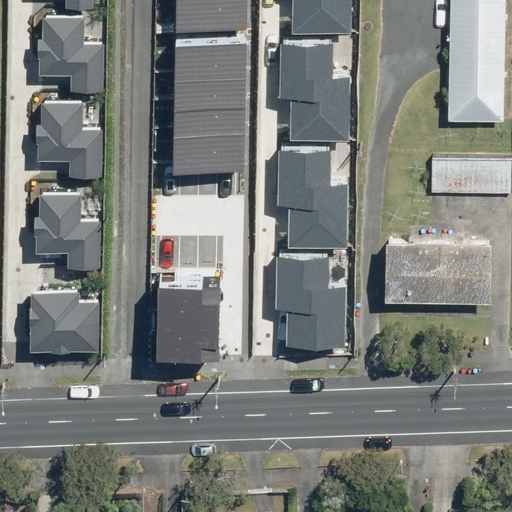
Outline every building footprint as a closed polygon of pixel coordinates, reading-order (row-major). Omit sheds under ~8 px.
[(63,0),(63,10),(96,10),(96,0),(63,0)] [(249,31),(249,0),(179,0),(179,31),(249,31)] [(295,0),(294,32),(350,33),(350,0),(295,0)] [(505,0),(448,0),(447,117),(503,118),(505,0)] [(35,41),(35,74),(67,74),(67,92),(101,93),(101,39),(85,39),(85,12),(42,12),(42,41),(35,41)] [(276,101),(292,101),(292,139),(347,140),(348,75),(333,75),(334,37),(277,36),(276,101)] [(248,174),(249,38),(177,38),(176,174),(248,174)] [(35,130),(35,164),(67,164),(67,182),(101,182),(101,128),(85,128),(85,102),(42,101),(42,130),(35,130)] [(276,211),(292,212),(291,249),(347,250),(348,185),(333,185),(334,148),(277,146),(276,211)] [(511,156),(431,154),(430,189),(511,191),(511,156)] [(34,221),(33,254),(66,254),(66,272),(99,272),(100,218),(84,218),(84,192),(41,192),(41,221),(34,221)] [(489,238),(383,236),(382,296),(488,297),(489,238)] [(274,317),(291,317),(290,354),(345,355),(347,290),(331,290),(332,253),(275,252),(274,317)] [(216,288),(159,287),(159,361),(216,361),(216,288)] [(29,296),(29,353),(99,353),(99,305),(78,305),(78,296),(29,296)]
